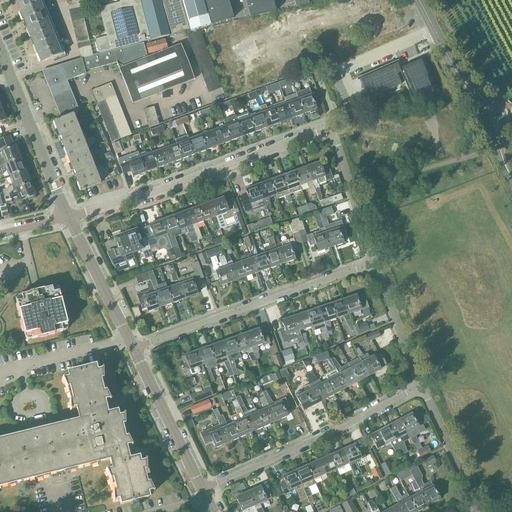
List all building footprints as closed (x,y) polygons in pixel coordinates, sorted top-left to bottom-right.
[(18,12),(43,1),(42,0),(21,0),(15,3),(18,12)] [(46,10),(52,7),(48,0),(45,0),(43,1),(46,10)] [(97,53),(149,40),(138,0),(117,0),(118,3),(104,6),(97,8),(105,37),(94,40),(97,53)] [(139,0),(149,40),(168,35),(159,0),(139,0)] [(161,0),(171,35),(188,30),(179,0),(161,0)] [(272,0),(258,0),(247,4),(251,17),(275,11),(272,0)] [(293,0),(296,8),(308,5),(306,0),(293,0)] [(22,20),(46,10),(43,1),(18,12),(22,20)] [(79,1),(67,4),(68,10),(81,7),(79,1)] [(228,1),(206,8),(211,24),(212,25),(233,18),(228,1)] [(81,7),(68,10),(70,16),(82,13),(81,7)] [(25,29),(49,18),(46,10),(22,20),(25,29)] [(82,13),(70,16),(71,21),(84,18),(82,13)] [(29,37),(53,27),(49,18),(25,29),(29,37)] [(84,18),(71,21),(72,27),(85,24),(84,18)] [(85,24),(72,27),(74,33),(86,30),(85,24)] [(32,46),(56,35),(53,27),(29,37),(31,43),(32,46)] [(86,30),(74,33),(75,38),(88,35),(86,30)] [(200,32),(187,37),(189,42),(202,37),(200,32)] [(36,54),(60,44),(56,35),(32,46),(36,54)] [(88,35),(75,38),(76,44),(89,41),(88,35)] [(202,37),(189,42),(191,48),(204,43),(202,37)] [(148,54),(166,48),(163,38),(145,44),(148,54)] [(89,41),(76,44),(78,50),(90,47),(89,41)] [(146,58),(142,43),(93,56),(80,59),(59,65),(42,71),(53,97),(70,90),(66,80),(85,72),(116,62),(132,103),(194,80),(180,44),(146,58)] [(204,43),(191,48),(193,53),(206,48),(204,43)] [(53,59),(64,55),(60,44),(36,54),(39,63),(52,57),(53,59)] [(90,47),(78,50),(80,59),(93,56),(90,47)] [(206,48),(193,53),(195,59),(208,54),(206,48)] [(208,54),(195,59),(197,65),(211,60),(208,54)] [(211,60),(197,65),(200,70),(213,65),(211,60)] [(420,60),(401,69),(407,82),(415,101),(419,100),(426,97),(433,94),(434,93),(431,85),(420,60)] [(396,64),(360,80),(364,91),(367,98),(368,99),(401,85),(396,75),(401,73),(396,64)] [(213,65),(200,70),(202,76),(215,71),(213,65)] [(215,71),(202,76),(204,82),(217,77),(215,71)] [(293,84),(297,83),(305,80),(303,74),(291,79),(292,82),(293,84)] [(217,77),(204,82),(206,87),(219,82),(217,77)] [(219,82),(206,87),(208,93),(221,88),(219,82)] [(131,134),(110,83),(93,90),(97,102),(105,99),(121,138),(131,134)] [(280,90),(280,88),(278,83),(266,88),(269,94),(280,90)] [(297,83),(293,84),(299,100),(305,113),(316,109),(311,95),(303,98),(297,83)] [(364,91),(358,94),(361,101),(367,98),(364,91)] [(433,94),(426,97),(429,103),(436,100),(433,94)] [(61,118),(78,111),(74,100),(57,107),(61,118)] [(292,118),(305,113),(299,100),(287,104),(292,118)] [(112,142),(120,139),(104,101),(96,104),(112,142)] [(292,118),(287,104),(275,109),(280,123),(281,122),(281,124),(287,122),(286,120),(292,118)] [(268,111),(266,105),(260,108),(262,113),(267,127),(280,123),(275,109),(268,111)] [(149,128),(159,124),(153,107),(143,110),(149,128)] [(255,132),(267,127),(262,113),(250,118),(255,132)] [(80,132),(73,114),(58,120),(57,119),(54,120),(55,121),(52,122),(59,140),(80,132)] [(231,141),(243,136),(238,123),(236,117),(229,119),(231,125),(226,127),(231,141)] [(243,136),(255,132),(250,118),(238,123),(243,136)] [(170,130),(184,124),(182,119),(168,124),(170,130)] [(218,145),(231,141),(226,127),(213,132),(218,145)] [(66,157),(86,148),(80,132),(59,140),(66,157)] [(207,150),(218,145),(213,132),(202,136),(207,150)] [(134,143),(140,140),(138,135),(132,137),(134,143)] [(3,165),(5,164),(20,159),(18,153),(20,153),(18,147),(16,148),(15,146),(14,146),(9,136),(0,139),(0,150),(3,159),(1,160),(3,165)] [(182,159),(194,154),(189,141),(187,136),(175,141),(177,145),(182,159)] [(194,154),(207,150),(202,136),(189,141),(194,154)] [(116,156),(123,153),(119,142),(112,144),(116,156)] [(170,148),(168,143),(163,145),(170,163),(182,159),(177,145),(170,148)] [(157,168),(170,163),(163,145),(157,147),(159,151),(152,154),(157,168)] [(73,174),(93,166),(86,148),(66,157),(73,174)] [(145,172),(140,158),(138,153),(132,155),(134,161),(128,163),(133,177),(145,172)] [(145,172),(157,168),(152,154),(140,158),(145,172)] [(10,177),(25,171),(20,159),(5,164),(10,177)] [(307,168),(316,193),(321,208),(333,203),(331,198),(322,201),(318,185),(319,185),(326,182),(333,179),(334,180),(336,179),(337,184),(340,183),(339,178),(338,175),(332,177),(328,165),(321,167),(319,163),(307,168)] [(79,191),(100,183),(93,166),(73,174),(79,191)] [(316,193),(307,168),(294,172),(299,186),(307,184),(311,195),(316,193)] [(13,190),(30,183),(25,171),(10,177),(13,183),(11,184),(13,190)] [(288,191),(288,190),(299,186),(294,172),(283,177),(288,191)] [(275,195),(277,200),(284,197),(287,204),(292,202),(290,196),(288,191),(283,177),(282,177),(270,181),(275,195)] [(267,211),(271,209),(268,197),(275,195),(270,181),(258,186),(266,207),(267,211)] [(35,195),(30,183),(13,190),(9,194),(3,195),(2,189),(0,189),(0,205),(5,204),(4,200),(18,196),(20,201),(27,198),(29,201),(35,198),(34,195),(35,195)] [(266,207),(258,186),(246,190),(245,190),(247,194),(247,195),(239,197),(244,210),(245,214),(266,207)] [(225,205),(223,198),(211,203),(220,228),(220,229),(227,226),(225,220),(234,217),(241,236),(246,233),(234,199),(227,202),(228,204),(225,205)] [(220,228),(211,203),(198,207),(203,221),(210,219),(216,230),(220,228)] [(299,216),(309,212),(307,206),(297,210),(299,216)] [(197,241),(201,239),(198,230),(196,224),(203,221),(198,207),(186,212),(197,241)] [(318,211),(322,222),(330,247),(343,242),(338,228),(330,231),(329,227),(326,221),(325,217),(333,214),(330,207),(318,211)] [(197,241),(186,212),(174,216),(179,230),(186,228),(191,243),(197,241)] [(173,237),(172,233),(179,230),(174,216),(161,221),(171,248),(177,246),(174,237),(173,237)] [(304,230),(300,218),(294,220),(298,232),(299,232),(304,230)] [(293,234),(298,232),(294,220),(288,222),(292,235),(293,234)] [(171,248),(161,221),(149,225),(156,245),(162,243),(165,251),(171,248)] [(330,247),(322,222),(318,223),(319,231),(306,236),(310,246),(315,244),(318,251),(330,247)] [(136,230),(125,234),(132,253),(141,249),(145,260),(153,257),(146,238),(140,240),(136,230)] [(134,257),(132,253),(125,234),(114,238),(117,247),(118,249),(113,250),(110,251),(106,252),(107,254),(112,265),(113,265),(114,267),(116,272),(117,273),(128,269),(126,263),(125,260),(133,257),(134,257)] [(257,257),(256,253),(253,246),(254,246),(250,236),(245,239),(249,248),(257,273),(270,268),(265,254),(257,257)] [(270,268),(282,264),(276,245),(273,238),(269,239),(271,247),(263,249),(265,254),(270,268)] [(282,264),(294,260),(292,252),(297,250),(293,239),(280,244),(276,245),(282,264)] [(245,277),(257,273),(249,248),(245,249),(247,256),(245,256),(247,261),(240,263),(245,277)] [(206,265),(209,264),(205,253),(198,255),(202,266),(206,265)] [(234,266),(232,261),(228,255),(225,256),(233,281),(245,277),(240,263),(234,266)] [(221,286),(233,281),(225,256),(219,258),(223,269),(216,272),(221,286)] [(191,265),(192,267),(194,274),(190,276),(178,280),(178,281),(180,285),(184,299),(197,294),(195,289),(200,287),(198,281),(200,280),(203,279),(197,262),(191,265)] [(138,285),(150,280),(147,272),(136,277),(138,285)] [(155,281),(151,282),(160,307),(172,303),(168,289),(165,290),(163,283),(158,285),(157,285),(155,281)] [(148,312),(160,307),(151,282),(151,283),(147,285),(149,291),(136,295),(140,306),(145,304),(148,312)] [(172,303),(184,299),(180,285),(168,289),(172,303)] [(56,291),(54,286),(46,288),(46,287),(39,289),(37,289),(32,290),(32,291),(24,293),(25,298),(19,300),(22,309),(26,322),(25,323),(27,332),(33,331),(34,336),(42,334),(43,335),(57,331),(61,330),(65,329),(63,323),(69,322),(67,312),(66,312),(63,299),(64,299),(61,289),(56,291)] [(356,296),(344,300),(349,314),(361,310),(361,311),(369,308),(364,295),(357,298),(356,296)] [(354,331),(349,314),(344,300),(332,304),(337,318),(343,316),(351,332),(354,331)] [(329,334),(332,332),(330,325),(331,325),(330,321),(337,318),(332,304),(320,308),(329,334)] [(329,334),(320,308),(307,312),(312,327),(313,332),(320,330),(320,331),(322,330),(325,336),(326,340),(330,338),(328,334),(329,334)] [(300,331),(312,327),(307,312),(295,316),(300,331)] [(299,344),(304,342),(301,334),(300,331),(295,316),(282,321),(284,327),(278,329),(283,344),(297,339),(299,344)] [(354,325),(358,334),(369,329),(366,322),(360,325),(359,323),(354,325)] [(261,335),(258,329),(246,334),(255,360),(259,358),(258,351),(259,351),(257,346),(264,344),(264,345),(270,344),(266,334),(261,335)] [(366,336),(369,342),(381,337),(378,331),(366,336)] [(255,360),(246,334),(234,338),(239,352),(246,350),(251,361),(255,360)] [(239,352),(234,338),(222,342),(231,367),(233,375),(237,374),(234,366),(235,366),(233,361),(241,358),(240,357),(239,352)] [(222,342),(210,347),(215,361),(216,365),(223,363),(226,369),(229,377),(233,375),(231,367),(222,342)] [(215,361),(210,347),(198,351),(197,351),(206,376),(208,381),(211,379),(210,373),(209,369),(207,363),(215,361)] [(355,350),(359,358),(369,376),(380,370),(379,369),(386,366),(379,354),(373,358),(372,357),(369,359),(366,354),(364,356),(358,348),(355,350)] [(285,362),(294,359),(291,349),(281,352),(285,362)] [(206,376),(197,351),(186,355),(186,356),(184,357),(184,358),(183,358),(184,363),(185,362),(186,363),(187,363),(191,375),(198,372),(203,386),(209,384),(208,381),(206,377),(206,376)] [(276,368),(283,366),(278,354),(272,357),(276,368)] [(330,360),(333,364),(346,388),(357,383),(348,365),(341,368),(337,362),(334,358),(330,360)] [(348,365),(357,383),(369,376),(359,358),(348,365)] [(334,378),(328,381),(335,394),(346,388),(333,364),(329,366),(332,374),(334,378)] [(0,485),(30,478),(32,477),(48,473),(69,468),(75,467),(78,466),(103,460),(110,458),(113,469),(107,471),(107,470),(106,470),(110,480),(112,485),(111,485),(111,486),(112,486),(113,491),(114,502),(115,502),(115,501),(120,500),(121,505),(148,498),(147,493),(153,492),(153,493),(154,492),(149,482),(148,477),(148,476),(147,471),(146,460),(145,460),(145,461),(140,462),(138,458),(129,460),(128,458),(135,454),(135,455),(136,454),(134,449),(133,450),(133,451),(127,453),(125,447),(131,446),(131,447),(132,446),(127,436),(126,431),(127,431),(126,430),(125,425),(124,414),(123,414),(123,415),(118,417),(117,412),(107,414),(106,412),(113,409),(114,408),(112,403),(111,404),(105,406),(104,401),(109,400),(110,401),(111,401),(106,391),(105,385),(104,385),(103,379),(103,368),(101,368),(101,369),(96,371),(95,366),(68,372),(69,377),(63,378),(63,377),(62,378),(67,388),(68,393),(68,394),(69,399),(70,408),(70,410),(71,410),(71,409),(73,408),(76,408),(80,422),(40,432),(32,434),(30,434),(19,437),(18,433),(3,435),(0,435),(0,485)] [(311,371),(308,373),(323,401),(335,394),(328,381),(321,385),(318,381),(313,375),(311,371)] [(272,375),(277,386),(284,383),(279,372),(272,375)] [(308,408),(323,401),(308,373),(305,374),(309,385),(301,389),(302,391),(295,394),(302,408),(303,411),(308,408)] [(196,400),(209,395),(206,389),(194,394),(196,400)] [(226,392),(227,393),(230,400),(235,397),(232,391),(232,390),(226,392)] [(287,416),(284,409),(285,408),(286,408),(289,407),(285,398),(280,400),(273,403),(272,403),(265,392),(265,391),(262,393),(264,397),(275,421),(287,416)] [(236,399),(240,407),(251,432),(263,427),(257,413),(255,408),(249,411),(248,412),(246,408),(244,406),(240,397),(236,399)] [(275,421),(264,397),(260,398),(264,408),(264,410),(257,413),(263,427),(275,421)] [(208,408),(211,407),(208,400),(190,407),(190,409),(191,408),(194,414),(208,408)] [(240,437),(251,432),(240,407),(234,410),(236,414),(230,417),(233,422),(240,437)] [(217,418),(220,425),(227,443),(240,437),(233,422),(227,425),(226,425),(222,416),(221,416),(220,416),(217,410),(217,409),(213,411),(217,418)] [(411,414),(399,421),(406,434),(409,439),(425,431),(422,425),(419,420),(418,418),(414,420),(413,417),(411,415),(411,414)] [(426,416),(419,420),(422,425),(429,421),(426,416)] [(406,434),(399,421),(388,426),(395,440),(397,444),(398,445),(403,443),(409,439),(406,434)] [(216,448),(227,443),(220,425),(200,433),(205,444),(213,441),(216,448)] [(395,440),(388,426),(388,427),(376,433),(371,436),(378,449),(383,446),(389,443),(396,454),(397,453),(401,451),(398,445),(397,444),(395,440)] [(417,452),(418,454),(420,458),(431,452),(428,447),(421,450),(418,443),(414,446),(417,452)] [(354,445),(342,450),(348,464),(350,468),(353,475),(355,479),(362,476),(358,468),(357,469),(354,462),(360,459),(354,445)] [(336,470),(348,464),(342,450),(330,456),(336,470)] [(324,475),(336,470),(330,456),(318,461),(324,475)] [(425,468),(432,465),(436,463),(433,456),(422,462),(425,468)] [(313,480),(324,475),(318,461),(307,466),(313,480)] [(386,476),(394,473),(388,462),(380,465),(386,476)] [(416,469),(414,465),(408,469),(409,472),(415,482),(419,490),(420,494),(427,506),(439,500),(429,482),(423,486),(420,481),(421,477),(417,468),(416,469)] [(306,498),(310,497),(307,488),(315,485),(313,480),(307,466),(295,471),(306,498)] [(375,481),(382,478),(377,467),(370,471),(375,481)] [(306,498),(295,471),(282,477),(285,482),(280,485),(284,495),(290,493),(289,491),(295,488),(297,494),(299,494),(303,500),(306,498)] [(327,492),(331,491),(329,486),(326,478),(321,480),(327,492)] [(263,495),(260,487),(248,493),(256,511),(262,511),(261,509),(259,504),(271,499),(268,493),(263,495)] [(401,498),(395,487),(390,490),(392,494),(396,502),(397,506),(400,511),(415,511),(409,500),(407,495),(401,498)] [(256,511),(248,493),(236,499),(242,511),(248,509),(249,511),(256,511)] [(415,511),(416,511),(427,506),(420,494),(409,500),(415,511)] [(344,511),(357,511),(351,499),(341,504),(344,511)] [(385,511),(377,511),(377,510),(371,501),(366,504),(370,511),(385,511)] [(315,507),(317,511),(319,511),(325,510),(322,503),(315,507)]
